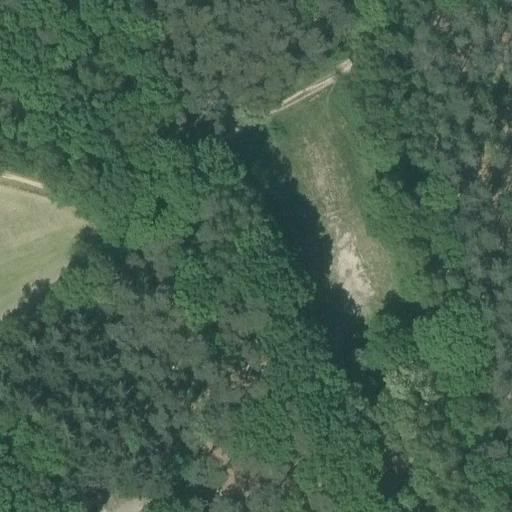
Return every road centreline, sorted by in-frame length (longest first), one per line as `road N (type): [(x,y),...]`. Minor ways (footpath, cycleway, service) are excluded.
road 1 (track): [(511,16),(309,90),(131,206)]
road 2 (track): [(131,206),(135,242),(121,278),(205,511)]
road 3 (track): [(0,142),(55,152),(131,206)]
